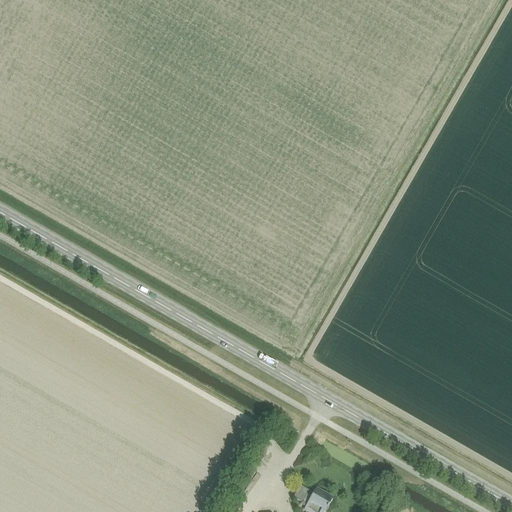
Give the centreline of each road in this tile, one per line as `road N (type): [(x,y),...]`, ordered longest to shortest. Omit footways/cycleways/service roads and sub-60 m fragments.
road 1 (primary): [(326,399),(0,213)]
road 2 (track): [(284,466),(258,429),(0,279)]
road 3 (primary): [(511,505),(326,399)]
